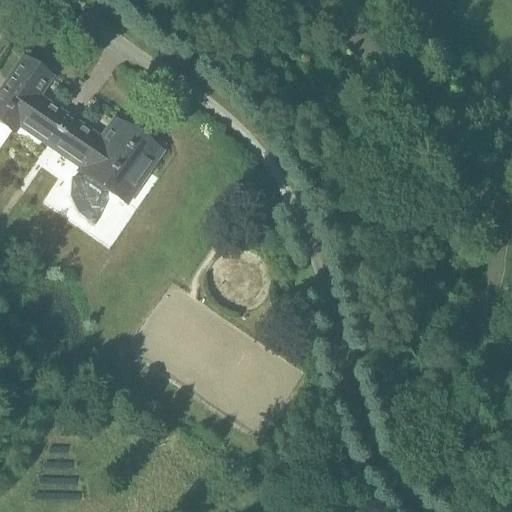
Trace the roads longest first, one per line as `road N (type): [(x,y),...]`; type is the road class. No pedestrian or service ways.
road 1 (unknown): [(411,511),(381,476),(353,405),(305,222),(253,146),(86,0)]
road 2 (unknown): [(494,511),(468,462),(458,374),(470,325),(501,260),(502,237),(374,0)]
